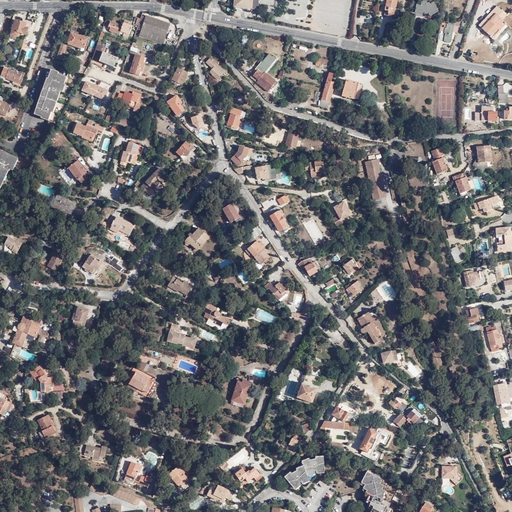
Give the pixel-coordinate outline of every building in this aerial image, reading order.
[(233,0),(233,8),(255,10),(256,3),(258,4),(258,0),(233,0)] [(394,16),(396,0),(386,0),(385,10),(389,11),(389,15),(394,16)] [(429,17),(438,9),(434,3),(431,5),(430,4),(427,7),(427,3),(422,2),(421,7),(416,6),(415,15),(429,17)] [(497,29),(499,32),(506,25),(502,20),(506,16),(497,7),(480,26),(489,36),(497,29)] [(133,22),(138,24),(141,17),(135,15),(133,22)] [(145,17),(141,16),(141,17),(138,24),(135,35),(163,44),(170,24),(146,16),(145,17)] [(24,28),(27,20),(24,20),(22,19),(21,21),(15,20),(11,34),(16,36),(18,33),(22,34),(24,35),(27,29),(24,28)] [(33,23),(27,20),(24,28),(27,29),(30,30),(33,23)] [(447,24),(445,32),(444,41),(449,42),(452,26),(454,26),(454,25),(455,21),(449,20),(448,24),(447,24)] [(128,22),(124,21),(123,23),(120,32),(123,34),(122,36),(127,38),(132,26),(127,24),(128,22)] [(119,36),(120,32),(123,23),(121,23),(120,26),(110,22),(107,29),(109,30),(109,31),(119,36)] [(452,26),(449,42),(451,43),(453,32),(457,33),(459,26),(454,25),(454,26),(452,26)] [(492,39),(499,32),(497,29),(489,36),(492,39)] [(69,37),(67,42),(84,48),(88,38),(71,32),(69,37)] [(105,34),(101,33),(96,45),(104,48),(106,42),(102,41),(105,34)] [(61,60),(65,45),(63,44),(61,44),(56,59),(61,60)] [(91,60),(99,63),(102,54),(104,48),(96,45),(91,60)] [(105,48),(103,54),(119,58),(121,52),(105,48)] [(115,64),(117,59),(102,54),(99,63),(113,68),(115,64)] [(136,54),(130,72),(138,75),(140,71),(142,71),(145,62),(143,62),(145,57),(136,54)] [(212,74),(217,79),(225,71),(220,66),(217,63),(218,62),(212,57),(211,58),(210,58),(207,60),(208,61),(206,63),(212,68),(211,70),(212,74)] [(77,63),(75,68),(85,72),(87,68),(88,67),(77,63)] [(4,77),(12,80),(17,82),(18,79),(21,80),(23,73),(20,72),(20,73),(8,69),(4,77)] [(62,91),(63,91),(66,84),(64,84),(67,76),(58,73),(59,71),(51,69),(48,78),(47,77),(35,113),(42,116),(41,118),(49,120),(52,112),(54,111),(62,91)] [(188,73),(179,69),(173,82),(181,85),(182,86),(188,73)] [(258,69),(253,76),(258,80),(256,82),(268,91),(276,81),(265,71),(263,74),(258,69)] [(334,73),(329,71),(325,88),(321,102),(319,106),(328,108),(329,104),(335,82),(332,80),(334,73)] [(358,83),(347,79),(343,96),(355,99),(355,98),(358,84),(358,83)] [(95,80),(89,81),(85,87),(87,94),(93,97),(100,96),(103,89),(101,83),(95,80)] [(119,92),(117,99),(129,103),(128,105),(134,107),(133,110),(138,111),(141,103),(137,102),(140,93),(133,91),(132,93),(125,91),(124,94),(119,92)] [(177,95),(167,102),(177,115),(186,109),(177,95)] [(13,106),(6,103),(0,101),(0,114),(10,117),(13,106)] [(244,112),(231,108),(229,112),(230,113),(225,125),(235,129),(240,117),(243,118),(244,112)] [(500,121),(499,114),(497,115),(497,109),(478,108),(478,118),(484,118),(488,118),(489,121),(500,121)] [(92,127),(93,124),(90,122),(91,120),(87,119),(85,125),(92,127)] [(79,126),(81,124),(80,124),(76,122),(72,132),(81,135),(81,134),(91,138),(93,134),(95,134),(96,129),(100,131),(102,127),(93,124),(92,127),(85,125),(84,127),(84,128),(79,126)] [(117,126),(116,132),(124,135),(127,131),(117,126)] [(263,134),(257,133),(254,140),(260,142),(263,134)] [(294,136),(286,134),(283,146),(282,149),(286,150),(287,148),(293,149),(295,141),(293,141),(294,136)] [(184,141),(173,152),(181,160),(192,149),(184,141)] [(127,162),(132,164),(133,165),(138,155),(141,146),(136,145),(127,142),(126,144),(124,144),(122,150),(120,150),(118,156),(119,157),(117,163),(122,165),(123,166),(125,162),(127,162)] [(239,145),(238,151),(234,154),(230,158),(237,165),(239,167),(241,167),(244,166),(243,163),(241,161),(246,156),(248,148),(239,145)] [(476,158),(472,165),(484,172),(487,164),(487,162),(492,161),(490,145),(476,147),(478,158),(476,158)] [(19,158),(0,148),(0,188),(10,168),(13,170),(19,158)] [(432,153),(435,160),(443,156),(445,155),(442,148),(432,153)] [(83,171),(70,155),(64,160),(67,163),(63,166),(77,182),(81,179),(85,176),(82,172),(83,171)] [(322,159),(304,162),(305,170),(310,169),(312,177),(319,176),(319,173),(318,171),(324,170),(322,159)] [(444,159),(436,162),(433,163),(438,176),(449,171),(444,159)] [(382,175),(379,160),(366,162),(369,178),(373,200),(386,197),(382,175)] [(270,168),(269,163),(252,167),(253,172),(255,172),(256,178),(261,177),(262,178),(266,177),(272,176),(270,168)] [(160,182),(166,176),(157,167),(138,186),(142,190),(147,185),(149,188),(153,184),(151,182),(155,177),(157,180),(160,182)] [(274,167),(270,168),(272,176),(266,177),(267,179),(276,177),(274,167)] [(472,191),(466,174),(454,178),(455,182),(458,189),(459,188),(463,197),(471,194),(470,192),(472,191)] [(152,190),(149,188),(147,185),(142,190),(147,195),(152,190)] [(147,199),(138,193),(135,197),(144,203),(147,199)] [(76,202),(57,195),(53,204),(61,208),(60,209),(72,214),(76,202)] [(285,195),(277,200),(281,206),(290,200),(287,196),(286,197),(285,195)] [(267,210),(278,205),(275,197),(264,202),(267,210)] [(499,197),(494,199),(497,206),(493,207),(495,210),(502,208),(499,197)] [(497,206),(494,199),(476,205),(478,211),(481,210),(482,211),(484,210),(486,214),(488,213),(490,217),(496,214),(495,210),(493,207),(497,206)] [(340,216),(334,219),(339,227),(348,221),(346,218),(353,214),(346,201),(335,207),(340,216)] [(232,206),(224,211),(233,224),(236,221),(240,226),(244,223),(232,206)] [(470,207),(465,211),(470,217),(475,214),(470,207)] [(262,209),(269,221),(272,219),(279,231),(287,226),(281,215),(284,213),(281,209),(272,215),(270,211),(267,212),(264,208),(262,209)] [(233,230),(240,226),(236,221),(233,224),(224,211),(221,213),(233,230)] [(104,219),(101,225),(109,229),(110,228),(117,232),(119,229),(129,234),(135,224),(125,219),(124,221),(120,219),(121,217),(116,215),(114,219),(113,219),(111,222),(104,219)] [(208,235),(199,226),(193,232),(191,231),(186,237),(185,238),(186,239),(187,240),(188,240),(196,248),(208,235)] [(506,246),(511,246),(508,228),(503,228),(503,226),(499,227),(499,229),(492,229),(494,250),(497,249),(506,249),(506,246)] [(117,232),(110,228),(109,229),(106,235),(112,241),(117,232)] [(22,244),(9,237),(5,245),(13,249),(12,251),(17,254),(22,244)] [(256,238),(246,246),(249,250),(253,255),(251,256),(254,260),(256,258),(259,262),(269,255),(265,250),(266,249),(264,246),(265,245),(262,241),(260,243),(258,240),(256,238)] [(63,253),(56,249),(47,265),(56,271),(63,259),(60,258),(63,253)] [(459,253),(452,255),(455,268),(463,266),(459,253)] [(99,260),(90,254),(83,265),(94,272),(97,267),(95,266),(99,260)] [(108,254),(105,259),(111,263),(114,258),(108,254)] [(298,264),(301,268),(304,267),(309,275),(320,269),(314,260),(312,262),(309,258),(302,260),(298,264)] [(342,270),(345,276),(357,268),(354,263),(356,262),(353,258),(348,262),(344,265),(340,268),(342,270)] [(470,269),(465,271),(468,286),(476,284),(478,284),(479,286),(480,286),(489,281),(486,268),(476,271),(475,268),(470,269)] [(185,282),(172,274),(166,283),(176,289),(177,288),(185,293),(188,288),(185,286),(185,285),(184,284),(185,282)] [(272,286),(270,284),(268,280),(263,285),(265,289),(267,287),(275,297),(284,290),(283,289),(287,286),(283,281),(279,284),(277,282),(272,286)] [(350,293),(353,296),(361,290),(363,288),(360,285),(357,280),(348,287),(347,288),(349,291),(350,293)] [(511,291),(511,281),(500,284),(502,293),(511,291)] [(379,299),(382,296),(376,289),(373,292),(379,299)] [(286,292),(284,290),(275,297),(277,300),(286,292)] [(216,305),(207,301),(203,309),(206,310),(204,314),(209,317),(209,315),(216,319),(215,320),(222,324),(224,320),(229,323),(232,317),(227,314),(228,311),(217,305),(216,305)] [(59,306),(53,304),(51,313),(57,315),(59,306)] [(72,320),(74,320),(73,328),(82,328),(82,323),(85,323),(90,308),(79,305),(77,312),(75,311),(72,320)] [(323,305),(320,309),(319,312),(322,317),(329,312),(323,305)] [(477,307),(466,310),(469,323),(478,321),(478,320),(480,320),(477,307)] [(369,320),(364,310),(353,317),(358,326),(357,327),(357,328),(357,329),(357,330),(357,331),(358,331),(359,332),(360,332),(363,330),(371,342),(376,339),(373,335),(376,334),(371,326),(368,321),(369,320)] [(13,342),(22,346),(28,333),(37,337),(39,333),(38,332),(38,331),(40,326),(41,324),(42,324),(43,323),(44,322),(45,321),(45,320),(45,319),(44,318),(43,317),(41,316),(40,316),(39,317),(38,317),(26,312),(21,322),(21,323),(20,323),(18,324),(17,324),(17,325),(17,326),(17,328),(18,329),(13,342)] [(40,326),(38,331),(48,336),(50,332),(48,331),(48,330),(40,326)] [(486,327),(487,332),(491,347),(492,351),(497,350),(497,348),(504,346),(503,341),(501,341),(500,338),(498,339),(496,330),(495,326),(491,327),(491,326),(486,327)] [(180,334),(181,333),(176,331),(175,333),(170,331),(168,340),(174,342),(176,338),(179,339),(178,341),(183,343),(183,344),(195,347),(197,337),(192,335),(192,336),(184,334),(183,336),(181,335),(180,334)] [(148,348),(142,346),(137,358),(156,365),(159,359),(146,354),(148,348)] [(394,350),(391,351),(393,360),(392,361),(393,364),(396,364),(402,363),(400,354),(394,356),(393,354),(394,353),(395,352),(395,351),(394,350)] [(110,353),(102,351),(99,361),(107,363),(110,353)] [(393,360),(391,351),(381,353),(384,363),(392,361),(393,360)] [(40,363),(30,369),(35,378),(38,376),(41,380),(42,391),(44,391),(49,390),(50,390),(49,384),(53,384),(53,376),(47,376),(44,373),(46,372),(40,363)] [(128,382),(136,387),(147,393),(153,380),(135,370),(128,382)] [(431,382),(424,375),(418,380),(422,384),(423,383),(426,386),(431,382)] [(249,385),(241,383),(235,381),(229,400),(243,404),(246,397),(249,385)] [(133,390),(136,387),(128,382),(126,386),(133,390)] [(317,388),(302,383),(297,397),(313,403),(317,388)] [(492,385),(494,395),(501,394),(503,403),(505,402),(502,389),(505,388),(504,383),(501,383),(492,385)] [(0,412),(3,414),(7,407),(9,408),(13,402),(1,395),(3,392),(0,390),(0,412)] [(496,404),(503,403),(501,394),(494,395),(496,404)] [(397,395),(395,398),(402,403),(404,401),(397,395)] [(402,403),(395,398),(392,402),(395,404),(394,405),(399,409),(400,408),(402,410),(406,406),(408,404),(404,401),(402,403)] [(344,411),(336,406),(332,414),(339,418),(344,421),(348,413),(344,411)] [(408,417),(407,418),(408,419),(406,421),(409,423),(412,420),(414,422),(416,422),(417,423),(425,421),(420,417),(422,414),(414,408),(407,417),(408,417)] [(407,418),(402,413),(395,421),(401,427),(406,421),(408,419),(407,418)] [(49,418),(38,423),(43,434),(42,434),(47,448),(58,443),(53,430),(54,429),(49,418)] [(337,421),(324,420),(321,424),(319,429),(324,430),(325,427),(349,429),(349,423),(343,422),(344,421),(339,418),(337,421)] [(307,430),(308,430),(312,428),(310,421),(307,422),(303,423),(305,431),(307,430)] [(378,426),(370,425),(369,427),(359,449),(362,450),(361,453),(377,461),(378,458),(371,454),(381,434),(388,437),(389,433),(380,429),(377,428),(378,426)] [(300,436),(293,433),(288,443),(296,446),(300,436)] [(280,436),(273,449),(275,451),(281,442),(283,438),(280,436)] [(86,445),(85,454),(92,456),(92,458),(99,460),(99,457),(105,458),(107,447),(102,446),(102,448),(86,445),(87,439),(83,439),(83,445),(86,445)] [(223,449),(218,454),(223,458),(228,453),(223,449)] [(277,458),(280,453),(272,450),(270,455),(277,458)] [(288,480),(292,485),(294,487),(299,482),(299,481),(302,480),(302,481),(309,478),(307,474),(314,472),(314,470),(316,470),(317,471),(323,470),(323,455),(316,456),(316,457),(310,459),(308,457),(301,460),(303,464),(296,467),(296,469),(292,472),(290,471),(284,476),(288,480)] [(141,465),(130,461),(122,479),(132,483),(137,471),(138,472),(141,465)] [(227,465),(223,461),(217,465),(223,471),(225,469),(223,468),(227,465)] [(246,468),(242,464),(233,472),(239,479),(240,480),(244,477),(247,480),(252,476),(254,477),(259,473),(253,466),(248,470),(246,468)] [(219,473),(221,471),(216,465),(213,468),(211,471),(214,474),(218,474),(219,473)] [(176,466),(167,474),(176,484),(179,487),(188,479),(186,476),(183,473),(184,470),(182,469),(179,469),(176,466)] [(441,478),(450,478),(456,484),(462,478),(456,472),(455,466),(441,466),(441,478)] [(335,476),(332,483),(330,486),(337,489),(339,490),(339,492),(341,496),(342,495),(360,489),(364,491),(364,493),(368,495),(366,498),(370,500),(368,504),(372,506),(370,510),(373,511),(390,511),(388,511),(390,507),(388,506),(397,486),(386,481),(386,479),(363,468),(335,476)] [(233,472),(229,476),(235,483),(239,479),(233,472)] [(143,479),(138,477),(136,482),(146,485),(147,484),(148,485),(150,481),(148,480),(150,477),(145,475),(144,477),(143,479)] [(105,488),(92,482),(89,489),(102,495),(105,488)] [(215,489),(213,488),(210,493),(217,496),(216,499),(222,502),(224,497),(228,490),(217,485),(215,489)] [(140,497),(113,486),(109,493),(137,505),(140,497)] [(215,500),(216,499),(217,496),(210,493),(213,488),(210,487),(206,494),(215,500)] [(232,493),(228,490),(224,497),(229,500),(232,493)] [(81,494),(73,495),(76,511),(83,511),(84,511),(81,494)] [(425,502),(421,507),(420,508),(419,508),(416,511),(414,510),(412,511),(423,511),(430,511),(434,506),(426,500),(425,502)] [(121,505),(109,503),(109,511),(120,511),(121,505)]
